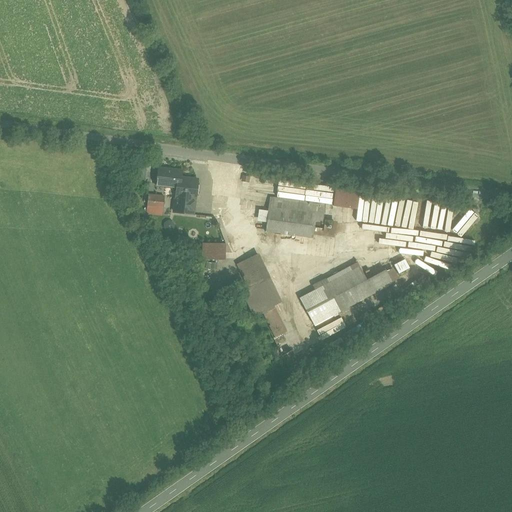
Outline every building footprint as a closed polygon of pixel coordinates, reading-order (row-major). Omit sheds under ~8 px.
[(197,180),(181,178),(182,171),(158,168),(156,186),(176,188),(175,198),(176,198),(194,200),(195,200),(197,180)] [(357,209),(358,189),(333,187),(331,207),(357,209)] [(164,197),(148,195),(147,208),(163,209),(164,197)] [(194,200),(176,198),(174,212),(193,215),(194,200)] [(317,205),(270,198),(266,232),(313,238),(314,228),(315,222),(317,205)] [(464,216),(440,216),(440,225),(433,225),(433,235),(427,235),(427,240),(456,239),(456,226),(464,226),(464,216)] [(200,260),(223,260),(223,243),(200,243),(200,260)] [(258,255),(242,263),(249,278),(265,270),(258,255)] [(405,260),(394,266),(398,274),(409,268),(405,260)] [(359,267),(300,298),(315,326),(393,284),(385,270),(367,281),(359,267)] [(265,270),(249,278),(264,311),(273,306),(281,302),(265,270)] [(429,284),(423,276),(417,281),(423,288),(429,284)] [(414,282),(391,300),(397,308),(420,289),(414,282)] [(281,325),(273,306),(264,311),(273,329),(281,325)]
